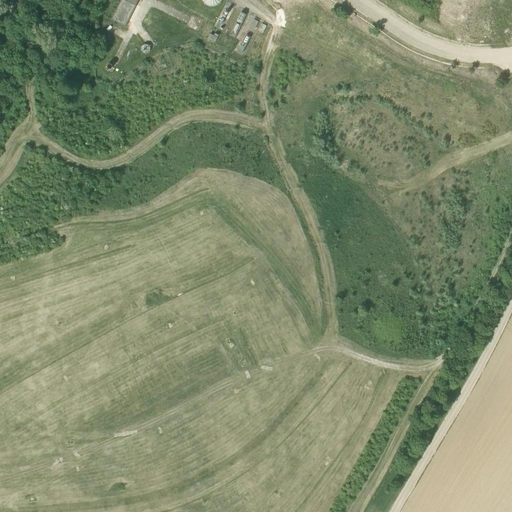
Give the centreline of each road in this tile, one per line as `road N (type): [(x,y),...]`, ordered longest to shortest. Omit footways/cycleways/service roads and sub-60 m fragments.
road 1 (track): [(511,229),(355,511)]
road 2 (track): [(0,175),(25,136),(90,168),(121,163),(175,122),(210,114),(268,123)]
road 3 (unclassified): [(511,303),(394,511)]
road 4 (track): [(17,141),(30,119),(40,60),(81,0)]
